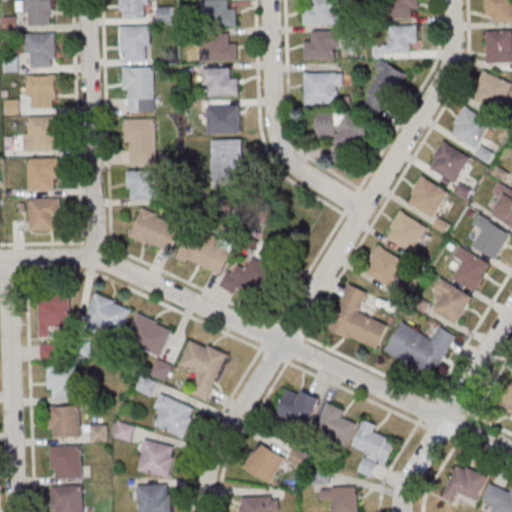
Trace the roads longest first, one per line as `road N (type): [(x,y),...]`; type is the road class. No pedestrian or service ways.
road 1 (residential): [(208,511),(218,448),(449,66),(452,0)]
road 2 (residential): [(511,451),(101,256),(0,260)]
road 3 (residential): [(101,256),(90,0)]
road 4 (residential): [(363,209),(295,167),(280,148),(269,0)]
road 5 (residential): [(14,511),(5,261)]
road 6 (residential): [(400,511),(411,473),(511,308)]
